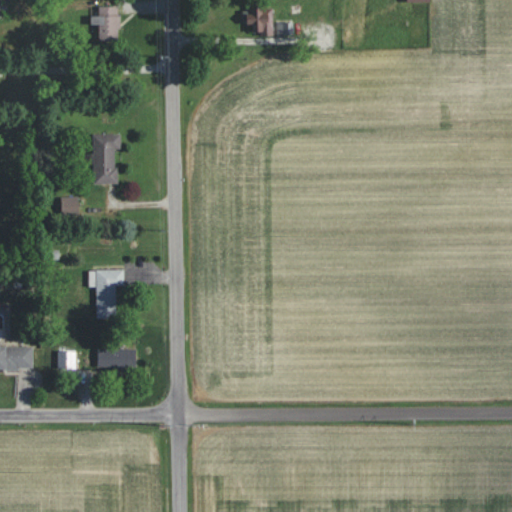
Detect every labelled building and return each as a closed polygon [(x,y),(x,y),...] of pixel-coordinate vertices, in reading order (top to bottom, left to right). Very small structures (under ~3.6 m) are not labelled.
[(119,46),(121,7),(99,6),(99,15),(92,15),(91,24),(101,25),(100,45),(119,46)] [(273,6),(251,6),(252,11),(246,11),(246,24),(253,24),(253,34),(273,34),(273,6)] [(294,34),(294,22),(277,22),(278,35),(294,34)] [(117,183),(116,149),(122,149),(121,133),(93,134),(94,183),(117,183)] [(79,196),(62,197),(62,214),(80,213),(79,196)] [(117,286),(125,286),(125,269),(89,270),(90,287),(97,286),(97,318),(117,318),(117,286)] [(33,346),(0,346),(0,367),(33,367),(33,346)] [(98,349),(98,362),(136,361),(136,348),(98,349)] [(59,367),(76,367),(76,351),(59,350),(59,367)]
